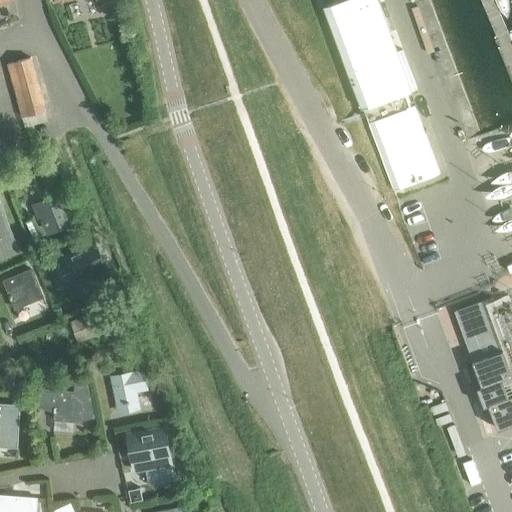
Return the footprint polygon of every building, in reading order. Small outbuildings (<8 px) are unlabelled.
[(361,109),(364,108),(405,92),(411,90),(377,0),(338,0),(323,6),(361,109)] [(7,64),(22,117),(44,111),(30,58),(7,64)] [(405,92),(364,108),(369,122),(393,188),(438,172),(413,106),(410,107),(405,92)] [(45,235),(76,223),(64,194),(32,207),(37,219),(39,218),(45,235)] [(0,257),(19,250),(0,199),(0,257)] [(75,272),(79,282),(105,269),(91,241),(54,259),(63,278),(75,272)] [(4,279),(15,307),(43,295),(32,268),(4,279)] [(511,385),(509,376),(511,375),(502,350),(496,334),(501,332),(504,331),(491,297),(454,311),(473,361),(482,386),(477,388),(484,405),(488,404),(497,428),(511,422),(511,385)] [(68,324),(75,342),(107,329),(100,311),(68,324)] [(0,374),(7,390),(20,384),(11,363),(3,366),(5,372),(0,374)] [(111,375),(117,404),(138,399),(136,390),(147,387),(142,368),(111,375)] [(82,419),(95,417),(88,380),(74,378),(73,390),(39,387),(38,405),(55,407),(54,418),(81,421),(82,419)] [(0,443),(17,445),(20,404),(0,402),(0,443)] [(164,427),(127,434),(134,470),(170,463),(164,427)] [(35,511),(37,497),(9,494),(9,497),(0,496),(0,511),(35,511)]
